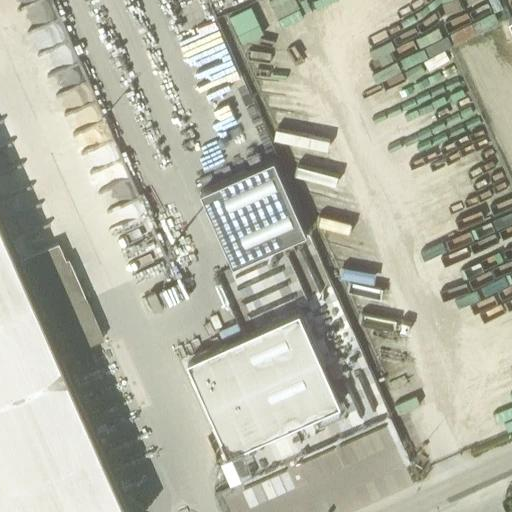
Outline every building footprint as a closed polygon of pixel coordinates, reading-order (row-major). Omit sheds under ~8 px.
[(202,192),(234,265),(308,233),(275,160),(202,192)] [(129,511),(0,217),(0,511),(129,511)] [(60,242),(22,258),(64,354),(102,337),(60,242)] [(226,344),(189,360),(215,419),(211,421),(215,431),(220,429),(230,452),(271,434),(273,439),(284,434),(281,429),(308,417),(309,417),(341,403),(331,380),(335,378),(331,368),(326,370),(300,310),(226,343),(226,344)] [(253,475),(244,455),(233,459),(243,480),(253,475)]
